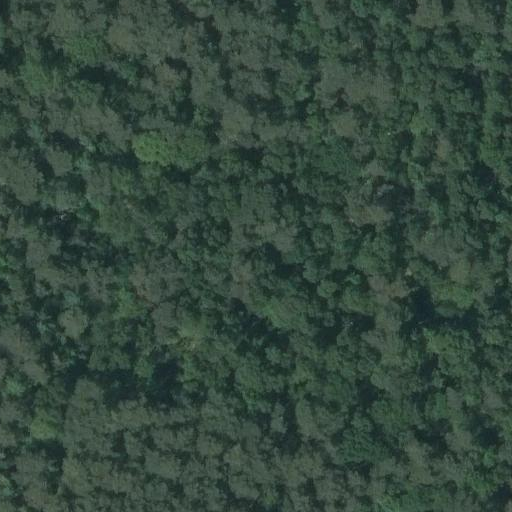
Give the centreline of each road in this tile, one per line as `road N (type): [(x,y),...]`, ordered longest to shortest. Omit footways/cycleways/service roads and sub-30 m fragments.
road 1 (track): [(287,0),(322,164),(0,114)]
road 2 (track): [(43,511),(164,144)]
road 3 (track): [(406,511),(322,164)]
